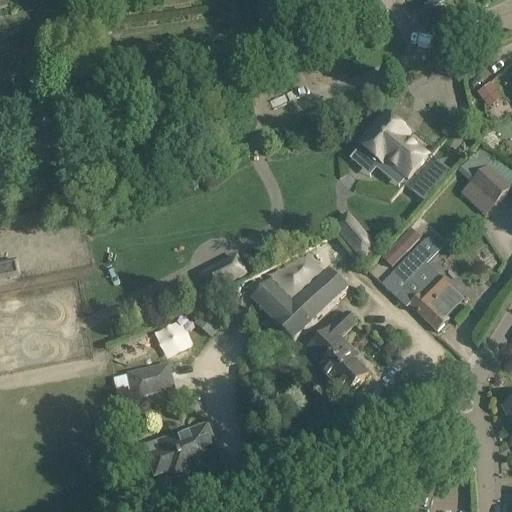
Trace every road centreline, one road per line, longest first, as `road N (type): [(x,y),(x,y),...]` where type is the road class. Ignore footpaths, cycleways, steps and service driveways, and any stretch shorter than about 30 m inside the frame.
road 1 (unclassified): [(265,511),(477,426)]
road 2 (residential): [(511,14),(424,52),(391,0)]
